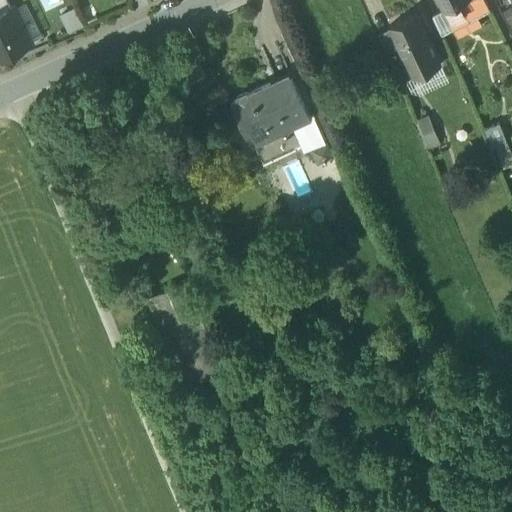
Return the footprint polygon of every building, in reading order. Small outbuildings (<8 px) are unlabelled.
[(6,0),(0,0),(0,12),(11,8),(6,0)] [(435,0),(441,11),(442,12),(443,12),(449,23),(458,18),(455,12),(462,9),(460,4),(467,0),(435,0)] [(469,0),(476,16),(489,10),(483,0),(469,0)] [(11,8),(0,12),(0,57),(32,41),(14,6),(11,8)] [(84,26),(76,9),(62,16),(69,33),(84,26)] [(441,11),(433,15),(440,33),(451,27),(449,23),(443,12),(442,12),(441,11)] [(416,14),(389,26),(391,30),(399,48),(413,77),(440,65),(416,14)] [(391,30),(378,37),(386,54),(399,48),(391,30)] [(271,83),(248,93),(247,92),(238,96),(238,98),(232,101),(248,134),(269,124),(269,119),(282,113),(289,126),(310,116),(292,78),(273,87),(271,83)] [(439,142),(428,117),(417,122),(428,146),(439,142)] [(499,123),(484,128),(491,146),(506,140),(499,123)] [(326,142),(313,148),(318,160),(323,158),(323,159),(326,158),(327,156),(331,154),(326,142)] [(223,368),(186,280),(150,295),(187,383),(223,368)]
